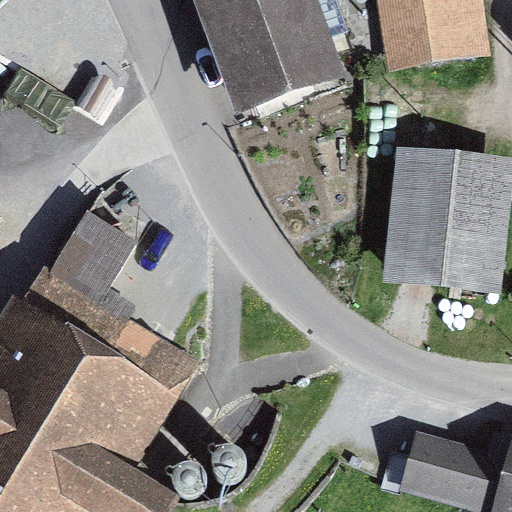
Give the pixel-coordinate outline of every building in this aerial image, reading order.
[(236,0),(206,12),(257,137),(363,94),(325,0),(236,0)] [(386,0),(399,88),(497,74),(486,0),(386,0)] [(116,87),(92,73),(72,105),(96,120),(116,87)] [(407,165),(394,281),(494,292),(507,176),(407,165)] [(50,276),(96,303),(132,241),(86,214),(50,276)] [(0,360),(0,511),(185,511),(139,484),(208,369),(96,303),(50,276),(0,360)] [(486,455),(409,433),(392,491),(463,511),(511,511),(511,436),(493,431),(486,455)]
